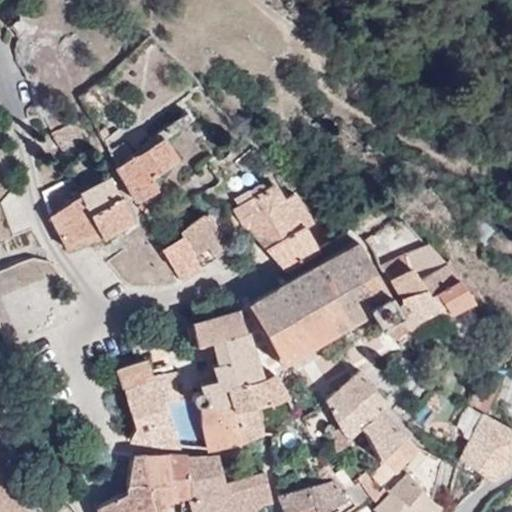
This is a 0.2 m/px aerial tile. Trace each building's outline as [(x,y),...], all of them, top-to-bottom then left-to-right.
[(67,161),(93,147),(88,138),(76,121),(52,132),(67,161)] [(136,153),(115,165),(135,199),(156,187),(150,174),(175,157),(161,136),(137,153),(136,153)] [(80,192),(102,236),(128,222),(135,217),(117,189),(109,176),(80,192)] [(238,217),(218,229),(225,240),(248,226),(252,233),(284,268),(317,248),(303,225),(311,220),(294,191),(283,198),(273,182),(231,207),(238,217)] [(67,249),(102,236),(80,192),(49,214),(67,249)] [(231,207),(212,218),(218,229),(238,217),(231,207)] [(218,229),(212,218),(207,211),(180,231),(182,235),(201,266),(208,261),(230,247),(225,240),(218,229)] [(201,266),(182,235),(161,248),(181,280),(191,273),(201,266)] [(390,297),(355,238),(284,280),(277,273),(273,276),(279,282),(250,300),(244,295),(240,299),(245,304),(280,364),(390,297)] [(448,311),(470,298),(460,279),(446,261),(427,241),(378,265),(379,268),(392,278),(403,296),(400,303),(415,318),(442,303),(448,311)] [(49,257),(0,270),(0,321),(5,338),(67,321),(49,257)] [(380,323),(390,334),(400,323),(404,327),(415,318),(400,303),(395,306),(393,303),(372,316),(378,325),(380,323)] [(199,405),(199,406),(229,401),(224,386),(258,377),(237,310),(192,323),(197,344),(211,340),(217,361),(212,363),(216,378),(198,382),(200,389),(194,390),(191,393),(190,398),(193,402),(196,404),(199,405)] [(151,442),(178,444),(170,418),(167,419),(162,399),(168,397),(162,371),(151,374),(145,358),(117,368),(123,387),(134,428),(129,437),(151,442)] [(395,471),(417,446),(400,426),(379,409),(388,401),(360,369),(325,400),(333,417),(339,426),(345,436),(358,423),(366,431),(367,434),(379,458),(382,456),(395,471)] [(269,401),(285,395),(272,371),(258,377),(224,386),(229,401),(232,409),(269,401)] [(466,404),(480,411),(494,380),(481,373),(466,404)] [(285,395),(292,408),(297,405),(290,393),(285,395)] [(201,432),(205,447),(236,440),(262,431),(261,425),(292,408),(285,395),(269,401),(232,409),(229,401),(199,406),(201,432)] [(481,472),(490,480),(506,466),(511,459),(511,429),(480,411),(466,404),(447,444),(459,450),(457,455),(458,456),(481,472)] [(312,410),(301,415),(313,439),(327,432),(315,407),(312,410)] [(347,439),(345,436),(339,426),(329,431),(332,448),(347,439)] [(160,502),(170,499),(167,452),(131,455),(124,491),(95,505),(98,511),(154,511),(163,509),(160,502)] [(185,495),(189,493),(188,474),(186,454),(167,452),(170,499),(185,495)] [(191,455),(186,454),(188,474),(189,493),(185,495),(190,511),(242,511),(248,509),(260,500),(268,498),(270,498),(264,471),(223,483),(217,453),(191,455)] [(347,511),(346,510),(341,511),(339,511),(334,503),(347,495),(344,490),(323,461),(309,472),(310,484),(278,493),(284,511),(347,511)] [(414,511),(434,511),(438,503),(431,499),(406,470),(388,489),(389,490),(414,511)] [(0,511),(16,511),(25,507),(1,471),(0,471),(0,511)] [(367,493),(373,499),(379,493),(364,471),(356,476),(358,479),(367,493)] [(358,479),(344,490),(347,495),(354,504),(367,493),(358,479)] [(414,511),(389,490),(373,507),(369,503),(358,511),(414,511)] [(339,511),(341,511),(346,510),(354,504),(347,495),(334,503),(339,511)]
